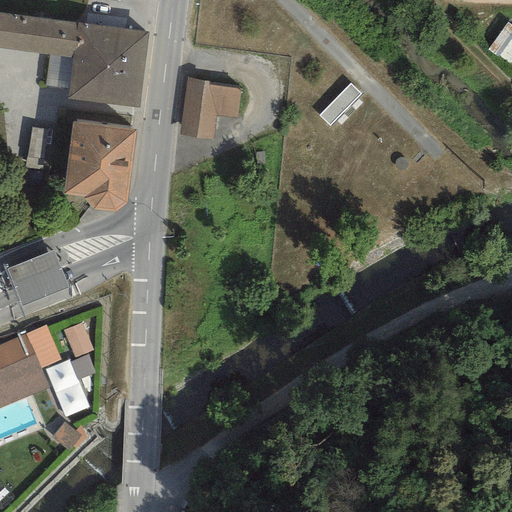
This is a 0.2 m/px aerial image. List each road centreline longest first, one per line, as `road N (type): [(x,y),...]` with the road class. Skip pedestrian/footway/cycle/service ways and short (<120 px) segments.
road 1 (track): [(511,278),(425,312),(174,474),(138,479)]
road 2 (tertiary): [(136,511),(149,233)]
road 3 (tertiary): [(149,233),(172,0)]
road 4 (tertiary): [(149,233),(0,301)]
road 5 (track): [(424,0),(511,88)]
